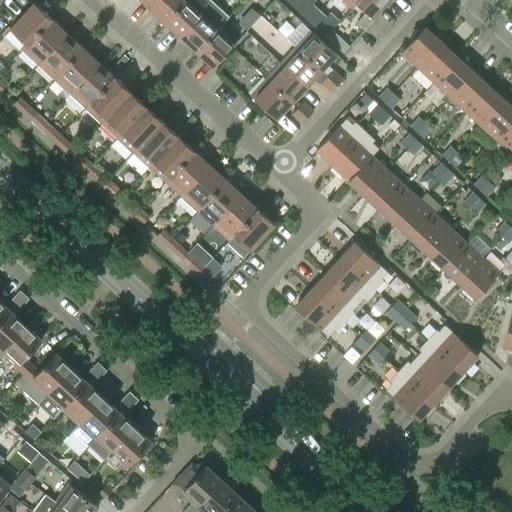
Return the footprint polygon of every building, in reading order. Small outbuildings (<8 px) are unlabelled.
[(138,0),(149,9),(157,0),(138,0)] [(157,0),(149,9),(164,23),(186,0),(157,0)] [(204,12),(191,0),(186,0),(164,23),(180,38),(204,12)] [(299,0),(293,7),(303,15),(309,9),(299,0)] [(358,0),(342,0),(352,9),(357,4),(356,3),(358,0)] [(358,0),(356,3),(357,4),(366,12),(356,22),(365,30),(375,19),(373,17),(389,0),(358,0)] [(26,44),(50,19),(33,3),(10,29),(25,44),(26,44)] [(180,38),(196,53),(220,27),(220,26),(227,18),(212,3),(204,12),(180,38)] [(67,34),(50,19),(26,44),(25,44),(21,49),(38,65),(67,34)] [(325,36),(331,30),(322,21),(316,27),(325,36)] [(220,27),(196,53),(213,68),(236,42),(220,27)] [(401,53),(417,68),(441,42),(424,27),(401,53)] [(331,30),(325,36),(343,53),(349,46),(331,30)] [(295,47),(321,71),(336,55),(310,31),(295,47)] [(38,65),(54,79),(82,48),(67,34),(38,65)] [(417,68),(433,82),(457,57),(441,42),(417,68)] [(317,83),(322,83),(331,92),(337,85),(327,76),(327,77),(321,71),(295,47),(281,63),(307,87),(313,79),(317,83)] [(54,79),(70,94),(98,63),(82,48),(54,79)] [(433,82),(449,97),(473,71),(457,57),(433,82)] [(114,78),(98,63),(70,94),(86,108),(114,78)] [(281,63),(267,78),(293,102),(307,87),(281,63)] [(332,71),(327,76),(337,85),(342,80),(332,71)] [(449,97),(465,112),(488,86),(473,71),(449,97)] [(130,92),(114,78),(86,108),(101,123),(130,92)] [(276,120),(293,102),(267,78),(250,96),(276,120)] [(465,112),(481,126),(504,100),(488,86),(465,112)] [(385,103),(393,94),(387,88),(378,97),(385,103)] [(146,107),(130,92),(101,123),(117,137),(146,107)] [(393,94),(385,103),(391,109),(400,99),(393,94)] [(23,113),(29,106),(19,98),(13,104),(23,113)] [(481,126),(496,141),(511,124),(511,107),(504,100),(481,126)] [(303,102),(298,107),(308,116),(313,112),(303,102)] [(375,120),(384,110),(377,104),(368,114),(375,120)] [(29,106),(23,113),(32,121),(38,115),(29,106)] [(162,122),(146,107),(117,137),(133,152),(162,122)] [(302,124),(308,116),(298,107),(292,114),(302,124)] [(384,110),(375,120),(381,125),(390,116),(384,110)] [(416,132),(425,123),(419,117),(410,126),(416,132)] [(315,151),(332,167),(364,131),(354,122),(352,124),(346,118),(315,151)] [(178,136),(162,122),(133,152),(150,167),(178,136)] [(425,123),(416,132),(423,138),(431,129),(425,123)] [(511,124),(496,141),(511,155),(511,124)] [(54,142),(60,136),(51,127),(45,133),(54,142)] [(332,167),(348,181),(371,155),(372,156),(378,149),(372,143),(374,140),(364,131),(332,167)] [(407,149),(415,139),(409,134),(400,143),(407,149)] [(54,142),(70,157),(76,150),(60,136),(54,142)] [(150,167),(166,182),(194,151),(178,136),(150,167)] [(415,139),(407,149),(413,155),(422,145),(415,139)] [(448,162),(457,152),(450,146),(442,156),(448,162)] [(70,157),(77,163),(86,171),(92,165),(76,150),(70,157)] [(166,182),(181,197),(210,166),(194,151),(166,182)] [(457,152),(448,162),(454,167),(463,158),(457,152)] [(348,181),(363,196),(387,170),(372,156),(371,155),(348,181)] [(438,178),(447,169),(441,163),(432,172),(438,178)] [(92,165),(86,171),(95,180),(101,173),(92,165)] [(181,197),(197,211),(225,180),(210,166),(181,197)] [(447,169),(438,178),(445,184),(453,175),(447,169)] [(403,185),(387,170),(363,196),(379,210),(403,185)] [(480,191),(488,181),(482,176),(473,185),(480,191)] [(108,180),(102,186),(118,201),(124,194),(108,180)] [(197,211),(213,226),(241,195),(225,180),(197,211)] [(488,181),(480,191),(486,197),(495,187),(488,181)] [(419,199),(403,185),(379,210),(395,225),(419,199)] [(470,207),(479,198),(473,192),(464,202),(470,207)] [(258,210),(241,195),(213,226),(229,241),(258,210)] [(479,198),(470,207),(476,213),(485,204),(479,198)] [(435,214),(419,199),(395,225),(411,240),(435,214)] [(134,216),(140,209),(130,200),(124,207),(134,216)] [(140,209),(134,216),(143,224),(149,217),(140,209)] [(258,210),(229,241),(227,243),(243,258),(274,225),(258,210)] [(451,228),(435,214),(411,240),(427,254),(451,228)] [(502,237),(510,227),(504,222),(496,231),(502,237)] [(511,228),(510,227),(502,237),(508,243),(511,238),(511,228)] [(467,243),(451,228),(427,254),(443,269),(467,243)] [(166,245),(172,238),(162,230),(156,236),(166,245)] [(173,239),(172,238),(166,245),(175,253),(181,246),(180,246),(185,241),(177,234),(173,239)] [(354,242),(339,258),(375,291),(384,281),(381,279),(387,272),(354,242)] [(482,258),(467,243),(443,269),(459,283),(482,258)] [(365,301),(375,291),(339,258),(324,274),(357,304),(363,299),(365,301)] [(499,273),(482,258),(459,283),(475,299),(499,273)] [(198,274),(204,268),(194,259),(188,265),(198,274)] [(204,268),(198,274),(207,282),(212,276),(204,268)] [(352,310),(357,304),(324,274),(310,290),(345,323),(354,313),(352,310)] [(19,290),(14,296),(23,305),(29,299),(19,290)] [(336,333),(345,323),(310,290),(295,306),(327,337),(333,330),(336,333)] [(19,309),(23,305),(14,296),(10,301),(10,305),(15,309),(19,309)] [(397,300),(391,307),(401,315),(406,309),(397,300)] [(0,320),(9,311),(0,302),(0,320)] [(401,315),(391,307),(386,313),(395,321),(401,315)] [(511,308),(501,348),(511,350),(511,308)] [(416,317),(406,309),(401,315),(410,324),(416,317)] [(0,352),(25,325),(9,311),(0,320),(0,352)] [(410,324),(401,315),(395,321),(404,330),(410,324)] [(0,352),(23,374),(31,365),(25,358),(41,340),(25,325),(0,352)] [(436,329),(427,339),(462,372),(477,356),(445,325),(439,332),(436,329)] [(360,336),(369,345),(375,338),(366,330),(360,336)] [(369,345),(360,336),(354,343),(363,351),(369,345)] [(420,352),(415,358),(448,388),(462,372),(427,339),(418,349),(420,352)] [(374,349),(383,357),(389,351),(379,343),(374,349)] [(383,357),(374,349),(368,355),(377,364),(383,357)] [(23,374),(29,380),(20,389),(37,404),(45,395),(46,395),(71,368),(55,353),(38,371),(31,365),(23,374)] [(407,361),(398,371),(433,404),(448,388),(415,358),(409,363),(407,361)] [(97,362),(92,367),(101,376),(106,371),(97,362)] [(97,381),(101,376),(92,367),(87,372),(88,377),(93,381),(97,381)] [(87,383),(71,368),(46,395),(61,410),(87,383)] [(418,420),(433,404),(398,371),(388,381),(391,383),(385,390),(418,420)] [(61,410),(77,424),(77,425),(103,397),(87,383),(61,410)] [(129,391),(123,397),(132,406),(138,400),(129,391)] [(119,412),(103,397),(77,425),(77,424),(71,430),(88,445),(119,412)] [(128,410),(132,406),(123,397),(119,402),(119,406),(124,411),(128,410)] [(134,427),(119,412),(88,445),(103,460),(109,454),(134,427)] [(151,442),(134,427),(109,454),(125,469),(151,442)] [(195,507),(221,479),(206,465),(200,471),(191,463),(171,484),(191,502),(183,510),(184,511),(191,511),(196,507),(195,507)] [(25,469),(20,476),(30,483),(35,477),(25,469)] [(0,471),(0,497),(13,482),(0,471)] [(25,489),(30,483),(20,476),(10,488),(19,496),(25,489)] [(196,507),(200,511),(220,511),(237,494),(221,479),(195,507),(196,507)] [(68,483),(55,501),(69,511),(93,511),(98,505),(68,483)] [(97,494),(103,499),(112,490),(106,484),(97,494)] [(69,511),(55,501),(45,494),(32,511),(69,511)] [(249,511),(253,509),(237,494),(220,511),(249,511)] [(154,511),(175,511),(167,500),(153,510),(154,511)]
